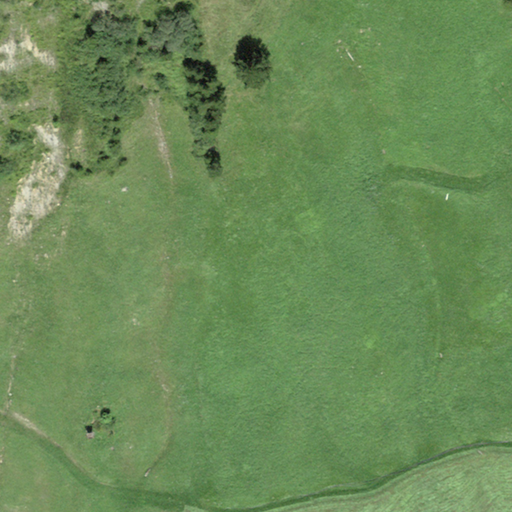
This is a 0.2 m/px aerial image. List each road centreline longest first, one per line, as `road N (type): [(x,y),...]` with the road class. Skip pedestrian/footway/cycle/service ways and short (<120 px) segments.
road 1 (track): [(511,447),(477,448),(424,463),(369,492),(261,511)]
road 2 (track): [(202,511),(104,490),(50,444),(0,417)]
